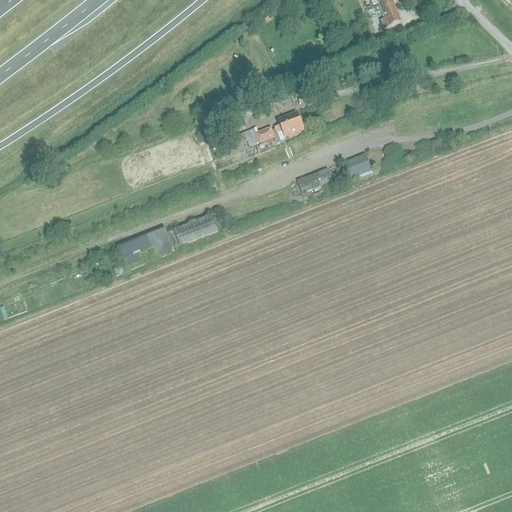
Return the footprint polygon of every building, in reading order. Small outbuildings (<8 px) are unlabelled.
[(375,0),(384,22),(381,23),(384,31),(401,24),(391,0),(375,0)] [(269,15),(263,20),(266,24),(272,19),(269,15)] [(281,96),(270,100),(272,106),(283,102),(281,96)] [(280,127),(275,129),(277,135),(282,133),(284,138),(303,131),(297,115),(278,123),(280,127)] [(273,139),(270,130),(256,136),(259,144),(273,139)] [(254,131),(245,135),(250,148),(259,144),(256,136),(254,131)] [(372,174),(366,158),(344,166),(351,183),(372,174)] [(333,185),(328,172),(297,184),(302,197),(333,185)] [(218,234),(212,218),(120,256),(127,275),(174,256),(172,251),(180,248),(180,250),(218,234)]
